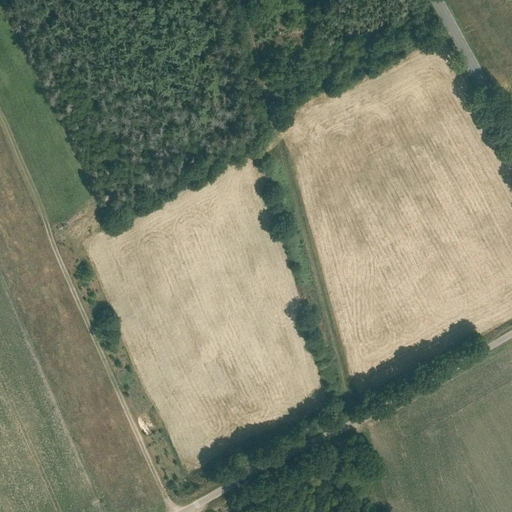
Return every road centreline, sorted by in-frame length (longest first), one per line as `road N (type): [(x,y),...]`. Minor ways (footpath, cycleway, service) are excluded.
road 1 (unclassified): [(178,511),(511,333)]
road 2 (unknown): [(172,511),(46,228)]
road 3 (tertiary): [(511,136),(436,0)]
